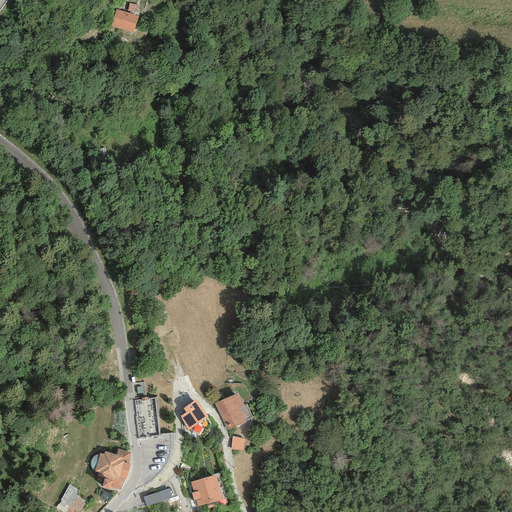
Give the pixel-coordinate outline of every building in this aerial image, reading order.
[(139,6),(129,3),(127,11),(137,13),(139,6)] [(133,32),(138,16),(116,10),(112,26),(133,32)] [(237,393),(215,404),(227,431),(245,422),(239,408),(243,406),(237,393)] [(208,417),(196,399),(183,408),(186,412),(180,416),(188,431),(208,417)] [(244,439),(232,436),(231,449),(243,451),(244,439)] [(130,453),(117,449),(115,455),(104,452),(103,454),(100,453),(99,455),(98,454),(96,455),(94,456),(92,459),(90,462),(90,465),(91,468),(93,469),(95,470),(94,472),(98,472),(96,475),(104,477),(102,486),(110,489),(110,487),(120,490),(124,479),(125,479),(130,464),(129,463),(130,453)] [(222,500),(215,475),(190,482),(193,493),(192,493),(193,500),(195,500),(197,507),(222,500)] [(77,489),(69,485),(65,491),(55,508),(61,511),(66,511),(77,497),(77,489)] [(169,488),(143,497),(146,506),(172,498),(169,488)] [(78,511),(85,504),(77,497),(66,511),(78,511)]
